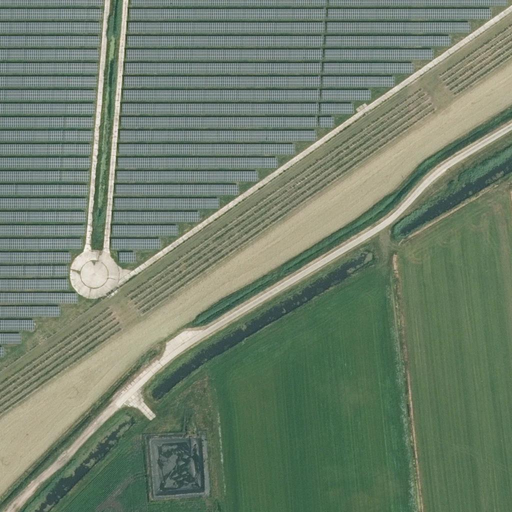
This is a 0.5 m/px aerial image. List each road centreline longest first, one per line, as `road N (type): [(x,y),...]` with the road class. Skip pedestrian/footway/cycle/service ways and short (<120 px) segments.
road 1 (track): [(126,0),(106,249),(95,276),(87,249),(107,0)]
road 2 (track): [(95,276),(131,276),(511,9)]
road 3 (unclassified): [(129,394),(203,334),(380,227),(432,177),(511,126)]
road 4 (track): [(129,394),(14,511)]
